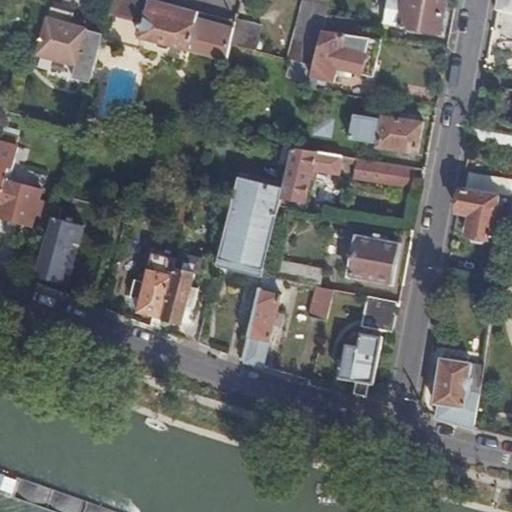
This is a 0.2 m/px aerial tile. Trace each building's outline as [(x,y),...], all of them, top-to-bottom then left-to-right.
[(113,0),(106,28),(228,60),(232,45),(237,22),(156,0),(113,0)] [(326,32),(330,16),(333,0),(306,0),(293,60),(318,66),(326,32)] [(333,0),(330,16),(341,17),(345,0),(333,0)] [(448,2),(435,0),(389,0),(385,24),(442,34),(448,2)] [(511,0),(499,0),(497,11),(511,13),(511,0)] [(91,83),(105,33),(89,29),(87,21),(75,18),(76,13),(54,7),(40,54),(79,65),(75,78),(91,83)] [(349,35),(352,35),(354,19),(341,17),(330,16),(326,32),(349,35)] [(237,22),(232,45),(261,52),(267,27),(238,20),(237,22)] [(337,83),(349,35),(326,32),(318,66),(315,83),(320,84),(321,79),(337,83)] [(346,95),(371,99),(374,83),(348,80),(346,95)] [(383,123),(380,139),(379,148),(419,154),(425,122),(408,119),(408,114),(403,113),(402,118),(385,116),(383,123)] [(360,135),(380,139),(383,123),(362,120),(360,135)] [(511,192),(511,196),(511,195),(511,134),(475,128),(473,137),(511,143),(511,192)] [(18,141),(3,137),(0,148),(0,216),(34,226),(37,215),(45,217),(49,203),(41,201),(44,191),(10,181),(20,147),(16,146),(18,141)] [(282,207),(305,211),(314,170),(340,174),(344,157),(297,149),(287,188),(282,207)] [(416,171),(373,161),(357,159),(358,177),(413,188),(416,171)] [(511,177),(467,170),(464,187),(511,196),(511,192),(511,177)] [(267,271),(282,207),(287,188),(242,176),(236,202),(221,260),(267,271)] [(464,187),(456,233),(465,234),(468,214),(473,214),(470,235),(475,236),(475,239),(477,242),(486,243),(489,241),(489,239),(494,240),(500,205),(511,206),(511,195),(511,196),(464,187)] [(38,284),(46,287),(48,279),(66,283),(81,224),(55,217),(38,284)] [(351,276),(394,284),(402,245),(381,241),(382,235),(377,234),(375,240),(359,237),(351,276)] [(177,268),(198,273),(203,275),(207,258),(182,252),(180,259),(177,268)] [(140,312),(166,319),(177,268),(180,259),(155,254),(148,283),(138,281),(134,296),(144,299),(140,312)] [(465,257),(462,273),(501,281),(504,265),(465,257)] [(319,286),(320,286),(323,269),(272,259),(268,276),(285,280),(319,286)] [(177,268),(166,319),(186,324),(190,306),(198,308),(203,289),(196,286),(198,273),(177,268)] [(285,280),(268,276),(266,276),(262,290),(281,294),(285,280)] [(328,321),(336,290),(320,286),(319,286),(312,316),(328,321)] [(252,336),(269,341),(273,341),(278,321),(281,308),(284,295),(281,294),(262,290),(252,336)] [(365,327),(396,332),(401,303),(370,297),(365,327)] [(356,394),(368,398),(371,384),(375,384),(384,337),(363,333),(360,346),(348,344),(343,374),(355,376),(354,380),(358,382),(356,394)] [(246,362),(263,367),(269,341),(252,336),(246,362)] [(442,404),(440,418),(477,429),(483,393),(477,392),(479,379),(472,378),(474,362),(443,358),(436,403),(442,404)]
